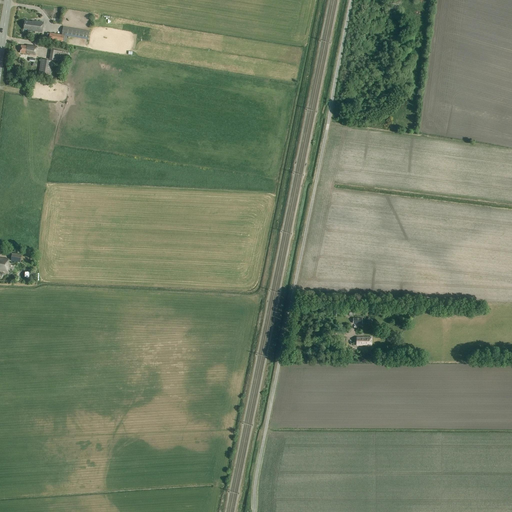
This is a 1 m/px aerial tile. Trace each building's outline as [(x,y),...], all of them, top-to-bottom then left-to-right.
[(32,21),(25,21),(23,29),(28,30),(28,31),(39,33),(42,33),(44,22),(40,22),(32,21)] [(88,40),(89,32),(63,27),(61,35),(50,33),(49,40),(66,43),(67,37),(88,40)] [(37,47),(27,45),(27,46),(21,46),(20,53),(26,54),(28,54),(28,55),(36,56),(37,47)] [(66,61),(67,54),(71,55),(72,52),(55,49),(53,59),(66,61)] [(50,75),(53,61),(41,59),(39,73),(50,75)] [(21,262),(22,255),(12,253),(11,261),(21,262)] [(0,270),(7,271),(9,259),(0,257),(0,278),(2,278),(2,277),(3,277),(3,274),(0,273),(0,270)] [(371,346),(371,337),(357,337),(357,346),(371,346)]
